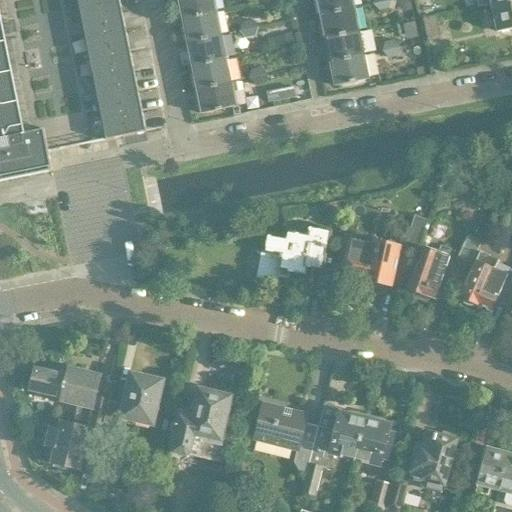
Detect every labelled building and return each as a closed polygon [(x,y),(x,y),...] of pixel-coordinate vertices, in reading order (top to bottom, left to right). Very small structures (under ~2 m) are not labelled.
[(0,0),(0,181),(3,181),(1,174),(26,169),(27,176),(52,171),(51,164),(49,152),(62,149),(68,148),(106,140),(122,137),(146,132),(146,130),(144,119),(142,114),(142,110),(139,99),(138,94),(138,90),(135,79),(134,74),(133,70),(131,59),(130,54),(129,50),(126,34),(125,30),(123,19),(122,14),(121,10),(119,0),(0,0)] [(213,0),(178,0),(182,19),(215,11),(213,0)] [(353,8),(351,0),(317,0),(320,15),(353,8)] [(389,0),(372,4),(378,10),(387,8),(389,0)] [(511,0),(508,0),(490,4),(496,31),(511,27),(511,0)] [(353,8),(320,15),(325,38),(358,31),(353,8)] [(215,11),(182,19),(187,42),(220,35),(215,11)] [(422,18),(427,42),(439,39),(434,16),(422,18)] [(242,23),(240,31),(257,28),(251,21),(242,23)] [(257,28),(240,31),(245,38),(254,36),(257,28)] [(358,31),(325,38),(330,61),(363,55),(358,31)] [(291,33),(278,37),(281,45),(293,41),(291,33)] [(220,35),(187,42),(192,66),(225,59),(220,35)] [(385,42),(382,51),(399,47),(394,40),(385,42)] [(399,47),(382,51),(388,58),(397,56),(399,47)] [(363,55),(330,61),(335,86),(368,79),(363,55)] [(225,59),(192,66),(197,89),(230,82),(225,59)] [(252,70),(249,78),(267,75),(261,68),(252,70)] [(267,75),(249,78),(255,85),(264,83),(267,75)] [(235,107),(232,91),(238,90),(236,81),(230,82),(197,89),(202,114),(235,107)] [(269,91),(267,94),(268,102),(295,97),(293,87),(269,91)] [(416,250),(427,219),(414,215),(403,246),(416,250)] [(307,267),(322,270),(329,231),(309,227),(307,235),(288,231),(286,239),(267,235),(260,275),(289,280),(291,272),(305,275),(307,267)] [(350,234),(342,271),(367,277),(369,281),(390,286),(401,238),(390,236),(389,243),(373,239),(372,244),(359,241),(360,236),(350,234)] [(470,263),(480,242),(467,236),(458,257),(470,263)] [(437,252),(421,247),(408,286),(410,287),(412,291),(419,294),(423,291),(435,295),(451,249),(440,245),(437,252)] [(491,311),(510,268),(478,254),(459,297),(461,298),(464,303),(471,306),(476,305),(491,311)] [(95,397),(100,376),(68,369),(66,377),(34,369),(30,389),(58,395),(57,399),(78,404),(74,418),(89,422),(90,419),(103,422),(108,402),(108,400),(95,397)] [(156,404),(161,381),(159,381),(157,377),(149,375),(145,377),(131,374),(124,406),(108,402),(103,422),(103,423),(120,427),(121,422),(133,425),(134,420),(152,424),(154,413),(158,409),(156,404)] [(172,433),(168,451),(187,455),(188,450),(227,459),(237,418),(228,416),(225,416),(230,396),(227,396),(225,391),(217,390),(214,393),(199,390),(193,416),(177,412),(175,422),(172,433)] [(306,473),(308,465),(318,426),(304,423),(306,419),(280,412),(281,408),(263,403),(254,440),(296,451),(293,462),(298,470),(306,473)] [(354,458),(364,415),(349,411),(348,415),(340,413),(338,419),(332,418),(329,429),(318,426),(308,465),(322,468),(322,467),(326,467),(330,452),(354,458)] [(382,419),(364,415),(354,458),(380,464),(382,457),(387,459),(394,433),(388,432),(390,425),(381,423),(382,419)] [(98,446),(103,423),(103,422),(90,419),(89,422),(74,418),(73,425),(62,422),(60,430),(51,428),(47,445),(56,447),(52,463),(54,463),(53,466),(66,469),(67,466),(78,469),(84,443),(98,446)] [(441,435),(434,433),(432,439),(424,437),(422,444),(418,443),(416,443),(415,443),(414,444),(413,446),(412,448),(412,450),(413,451),(413,452),(414,453),(415,454),(410,471),(422,474),(421,479),(443,485),(450,460),(454,461),(457,450),(454,449),(456,439),(455,439),(456,435),(442,431),(441,435)] [(490,488),(497,490),(507,453),(487,447),(487,448),(484,447),(480,463),(483,464),(475,492),(488,495),(490,488)] [(511,511),(511,454),(507,453),(497,490),(493,506),(511,510),(511,511)] [(315,495),(322,468),(308,465),(306,473),(302,491),(303,492),(314,494),(315,495)] [(406,482),(394,479),(386,507),(398,511),(406,482)] [(391,485),(377,482),(371,507),(385,510),(391,485)]
